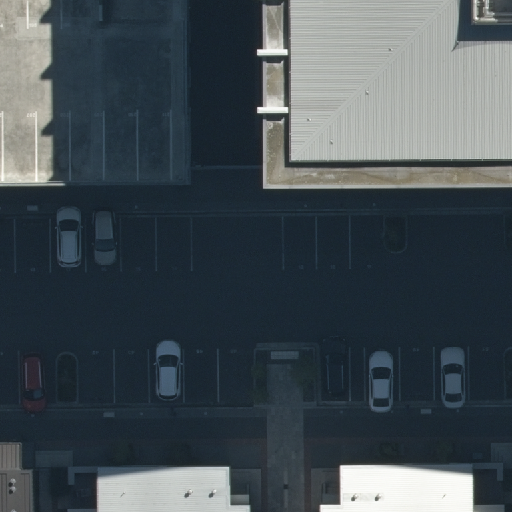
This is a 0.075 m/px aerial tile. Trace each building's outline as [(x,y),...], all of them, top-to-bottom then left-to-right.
[(290,0),(0,0),(0,188),(292,187),(290,0)] [(511,0),(290,0),(292,187),(511,185),(511,0)] [(37,441),(0,440),(0,511),(37,511),(36,460),(37,441)] [(233,454),(96,456),(96,505),(68,505),(67,511),(249,511),(249,490),(233,490),(233,454)] [(474,454),(341,455),(341,496),(322,497),(322,511),(506,511),(506,502),(475,502),(474,454)]
